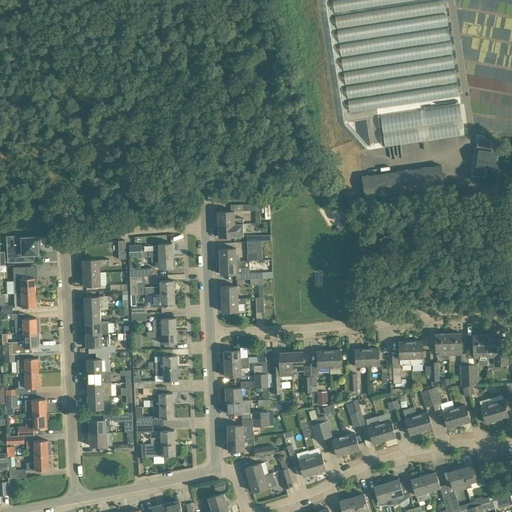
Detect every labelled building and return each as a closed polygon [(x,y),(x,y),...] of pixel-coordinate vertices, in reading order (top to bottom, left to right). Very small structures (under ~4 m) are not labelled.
[(460,104),(381,116),(386,147),(465,135),(460,104)] [(477,164),(475,163),(474,174),(484,176),(485,166),(494,167),(496,156),(498,156),(500,141),(491,139),(479,137),(477,150),(479,150),(477,164)] [(443,164),(362,175),(365,197),(446,186),(443,164)] [(235,211),(218,211),(219,224),(243,223),(243,218),(235,218),(235,211)] [(243,223),(219,224),(219,237),(244,236),(243,223)] [(41,246),(40,238),(38,238),(38,237),(22,237),(22,239),(14,239),(14,248),(7,248),(8,262),(25,261),(25,254),(39,254),(39,246),(41,246)] [(262,241),(248,242),(248,260),(263,260),(262,241)] [(130,256),(152,256),(173,255),(173,243),(159,243),(159,249),(157,249),(142,250),(142,245),(129,245),(130,256)] [(236,248),(220,249),(220,261),(237,261),(236,248)] [(173,255),(152,256),(152,262),(160,262),(160,269),(174,268),(174,267),(176,267),(176,260),(173,260),(173,255)] [(83,260),(84,272),(100,272),(100,266),(110,265),(110,259),(99,259),(83,260)] [(237,261),(220,261),(221,274),(236,274),(237,273),(243,273),(243,266),(245,266),(245,260),(237,261)] [(22,293),(36,292),(35,277),(28,278),(28,266),(14,267),(14,293),(22,293)] [(100,272),(84,272),(84,286),(100,285),(100,272)] [(131,277),(132,295),(138,294),(137,282),(142,282),(142,276),(131,277)] [(145,287),(145,294),(152,294),(175,293),(174,280),(160,281),(161,287),(145,287)] [(221,286),(222,299),(246,298),(238,298),(238,285),(221,286)] [(256,297),(264,297),(263,286),(259,286),(260,297),(256,297)] [(22,293),(15,293),(15,301),(15,307),(22,307),(36,307),(36,292),(22,293)] [(175,293),(152,294),(153,306),(175,306),(175,293)] [(85,297),(85,310),(100,309),(99,296),(85,297)] [(264,297),(256,297),(256,312),(264,312),(264,297)] [(246,298),(222,299),(222,312),(239,311),(238,303),(247,303),(246,298)] [(2,306),(3,314),(13,313),(13,305),(2,306)] [(85,310),(86,322),(100,321),(100,309),(85,310)] [(147,312),(132,313),(133,333),(139,333),(138,320),(147,319),(147,312)] [(154,322),(154,331),(176,330),(176,317),(162,318),(162,319),(156,319),(154,322)] [(16,333),(24,333),(37,333),(37,331),(39,331),(39,325),(37,325),(37,318),(23,318),(16,318),(16,333)] [(86,322),(86,334),(109,333),(108,321),(100,321),(86,322)] [(176,330),(154,331),(154,332),(148,332),(148,337),(163,337),(163,343),(177,343),(176,330)] [(37,333),(24,333),(24,341),(17,341),(17,343),(3,343),(3,354),(15,353),(24,353),(23,348),(38,347),(38,339),(40,339),(39,334),(37,334),(37,333)] [(109,333),(86,334),(87,347),(110,346),(110,333),(109,333)] [(449,333),(435,334),(436,350),(437,350),(437,355),(442,355),(442,357),(444,359),(450,359),(449,354),(450,354),(449,333)] [(462,333),(449,333),(450,354),(462,354),(462,348),(462,333)] [(500,334),(487,335),(488,358),(493,358),(494,365),(507,364),(506,349),(500,350),(500,334)] [(487,335),(474,335),(475,359),(479,358),(479,365),(488,365),(487,335)] [(423,340),(411,341),(412,365),(423,364),(423,340)] [(411,341),(399,341),(400,355),(393,355),(394,383),(402,383),(401,364),(402,365),(412,365),(411,341)] [(379,347),(367,348),(368,366),(380,365),(379,347)] [(368,366),(367,348),(355,349),(356,366),(368,366)] [(266,355),(266,349),(258,349),(259,362),(262,362),(267,361),(266,355)] [(341,349),(329,350),(330,367),(342,367),(341,349)] [(240,350),(224,351),(225,363),(249,362),(249,357),(241,357),(240,350)] [(329,350),(317,350),(318,368),(330,367),(329,350)] [(303,351),(291,352),(292,375),(292,371),(304,370),(303,351)] [(292,375),(291,352),(279,352),(280,376),(292,375)] [(15,353),(3,354),(4,362),(15,361),(15,353)] [(156,363),(156,368),(178,367),(177,355),(164,355),(164,362),(156,363)] [(134,363),(139,369),(147,362),(142,356),(134,363)] [(18,374),(25,374),(39,373),(38,358),(25,358),(25,359),(17,359),(18,374)] [(87,359),(88,372),(103,371),(102,358),(87,359)] [(249,362),(225,363),(225,376),(242,375),(241,368),(249,367),(249,362)] [(431,365),(431,374),(432,381),(436,381),(440,381),(439,362),(431,362),(431,365)] [(469,364),(460,365),(461,386),(470,385),(469,364)] [(479,366),(469,366),(470,385),(473,384),(480,384),(479,366)] [(178,367),(156,368),(156,375),(164,375),(165,381),(178,380),(178,367)] [(88,372),(88,384),(110,383),(110,371),(103,371),(88,372)] [(40,387),(39,373),(25,374),(26,382),(18,382),(19,387),(17,387),(17,394),(27,393),(27,388),(40,387)] [(357,374),(348,375),(349,390),(350,390),(357,390),(357,374)] [(268,380),(256,381),(256,388),(263,388),(268,388),(268,387),(268,380)] [(88,384),(89,396),(103,396),(111,395),(110,383),(88,384)] [(144,387),(144,396),(158,395),(158,387),(156,387),(144,387)] [(242,387),(226,388),(226,401),(243,400),(242,387)] [(428,387),(420,389),(425,407),(433,404),(429,390),(429,389),(428,387)] [(432,388),(429,389),(429,390),(433,404),(441,402),(437,387),(432,388)] [(327,391),(318,392),(318,404),(328,404),(327,391)] [(150,400),(151,406),(154,406),(174,405),(173,392),(159,393),(160,400),(150,400)] [(18,394),(5,395),(6,407),(18,407),(18,394)] [(103,396),(89,396),(89,409),(104,408),(103,396)] [(25,400),(26,414),(33,414),(47,413),(46,399),(33,399),(33,400),(25,400)] [(388,402),(390,410),(399,407),(397,399),(388,402)] [(243,400),(226,401),(227,413),(242,413),(243,413),(250,412),(250,405),(251,405),(251,400),(243,400)] [(504,400),(492,403),(497,420),(509,416),(504,400)] [(497,420),(492,403),(481,406),(486,423),(497,420)] [(333,404),(323,407),(326,415),(335,412),(333,404)] [(466,404),(454,408),(459,424),(471,421),(466,404)] [(174,405),(154,406),(154,420),(160,420),(160,418),(174,418),(174,405)] [(459,424),(454,408),(443,411),(448,428),(459,424)] [(356,411),(360,425),(365,424),(361,410),(356,411)] [(354,427),(360,425),(356,411),(350,413),(354,427)] [(428,411),(417,415),(422,431),(433,428),(428,411)] [(35,428),(47,428),(47,413),(33,414),(26,414),(27,426),(27,428),(35,428)] [(133,413),(114,414),(115,422),(125,422),(125,425),(133,425),(133,413)] [(422,431),(417,415),(405,418),(410,435),(422,431)] [(326,416),(318,419),(325,438),(332,436),(327,420),(327,421),(326,416)] [(90,420),(90,433),(106,432),(106,425),(111,425),(110,420),(106,420),(106,419),(90,420)] [(314,425),(312,425),(317,441),(325,438),(318,419),(312,421),(314,425)] [(391,420),(380,423),(385,440),(396,437),(391,420)] [(302,424),(306,438),(312,436),(308,423),(302,424)] [(385,440),(380,423),(368,426),(373,443),(385,440)] [(153,424),(137,425),(137,433),(153,432),(153,424)] [(244,425),(227,425),(228,438),(254,437),(254,430),(244,431),(244,425)] [(27,428),(27,426),(18,426),(18,435),(36,435),(35,428),(27,428)] [(151,437),(151,443),(176,442),(175,430),(161,430),(161,437),(151,437)] [(106,432),(90,433),(91,446),(107,445),(110,444),(110,439),(106,439),(106,432)] [(355,432),(344,435),(349,453),(360,449),(355,432)] [(11,444),(23,443),(22,435),(7,436),(8,445),(11,445),(11,444)] [(349,453),(344,435),(332,439),(337,456),(349,453)] [(254,437),(228,438),(228,451),(245,450),(245,444),(254,444),(254,437)] [(35,447),(35,455),(49,454),(52,454),(51,447),(48,447),(48,440),(35,440),(35,441),(27,441),(27,447),(35,447)] [(176,442),(151,443),(136,444),(137,457),(148,456),(147,450),(154,449),(154,456),(176,455),(176,442)] [(255,449),(256,456),(275,452),(274,445),(255,449)] [(321,453),(310,456),(315,473),(326,470),(321,453)] [(49,454),(35,455),(35,464),(28,464),(29,469),(36,469),(36,470),(49,469),(49,454)] [(315,473),(310,456),(299,460),(304,476),(315,473)] [(246,467),(249,479),(269,474),(267,467),(263,468),(261,463),(246,467)] [(473,464),(460,468),(466,489),(472,487),(471,483),(477,481),(478,485),(485,483),(481,470),(475,472),(473,464)] [(287,468),(283,469),(280,470),(285,488),(293,486),(288,468),(287,468)] [(460,468),(448,472),(455,492),(466,489),(460,468)] [(436,471),(423,475),(428,490),(440,487),(436,471)] [(269,474),(249,479),(253,492),(269,487),(267,482),(271,481),(269,474)] [(423,475),(411,479),(418,502),(430,498),(428,490),(423,475)] [(399,478),(386,482),(394,505),(399,503),(397,496),(404,494),(399,478)] [(224,481),(214,484),(215,491),(226,489),(224,481)] [(386,482),(374,486),(379,501),(386,499),(388,505),(394,505),(386,482)] [(208,497),(212,510),(228,505),(224,493),(208,497)] [(369,511),(364,493),(352,497),(356,511),(369,511)] [(511,503),(510,495),(493,500),(495,508),(495,509),(511,503)] [(356,511),(352,497),(340,501),(343,511),(356,511)] [(457,497),(450,499),(453,511),(454,511),(457,511),(461,510),(460,506),(457,497)] [(453,511),(450,499),(444,500),(448,510),(448,511),(453,511)] [(166,503),(167,511),(182,511),(179,500),(166,503)] [(493,500),(481,504),(482,509),(489,507),(489,509),(495,508),(493,500)] [(167,511),(166,503),(152,507),(153,511),(167,511)]
